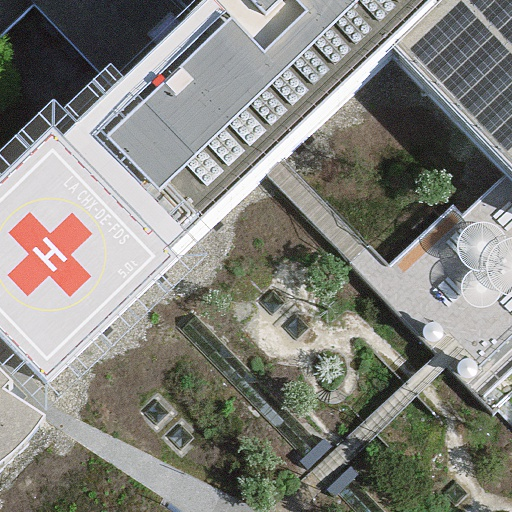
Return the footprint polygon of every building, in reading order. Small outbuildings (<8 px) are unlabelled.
[(116,107),(0,214),(0,336),(59,400),(276,193),(291,178),(391,75),(499,193),(511,205),(511,0),(231,0),(188,40),(116,107)] [(16,0),(116,107),(188,40),(231,0),(16,0)] [(291,178),(276,193),(454,370),(511,311),(511,205),(499,193),(462,230),(450,218),(391,278),(291,178)] [(0,511),(511,511),(511,431),(454,370),(276,193),(59,400),(33,428),(45,441),(0,482),(0,511)] [(33,428),(0,392),(0,482),(45,441),(33,428)]
